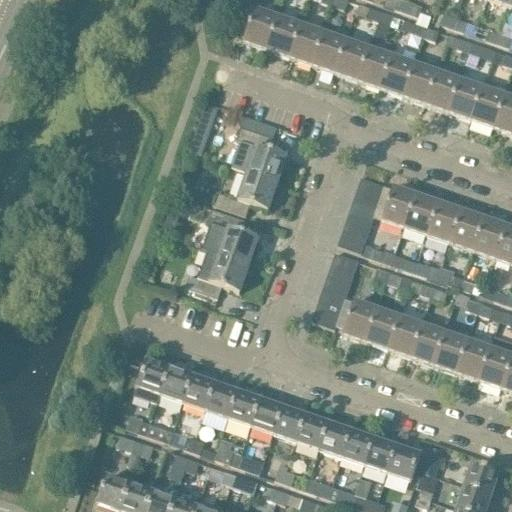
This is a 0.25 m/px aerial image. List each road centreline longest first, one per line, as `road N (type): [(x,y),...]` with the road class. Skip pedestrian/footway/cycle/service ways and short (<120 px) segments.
road 1 (residential): [(511,449),(264,370)]
road 2 (residential): [(264,370),(346,125)]
road 3 (residential): [(511,188),(346,125)]
road 4 (residential): [(264,370),(138,325)]
road 5 (residential): [(346,125),(223,78)]
